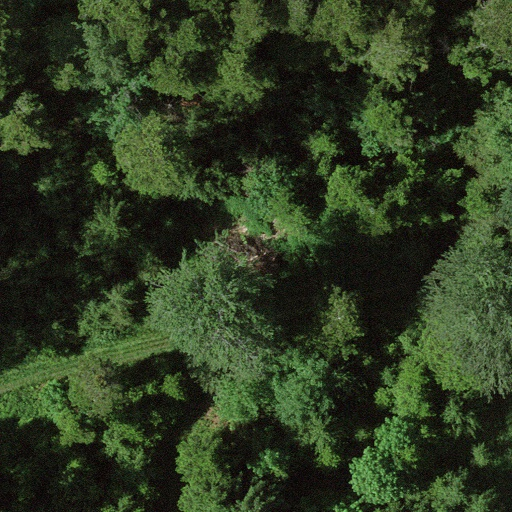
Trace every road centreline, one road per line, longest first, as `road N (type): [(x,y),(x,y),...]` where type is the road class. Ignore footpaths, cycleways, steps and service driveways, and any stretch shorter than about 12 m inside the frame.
road 1 (track): [(421,276),(64,356),(0,379)]
road 2 (track): [(511,98),(421,276)]
